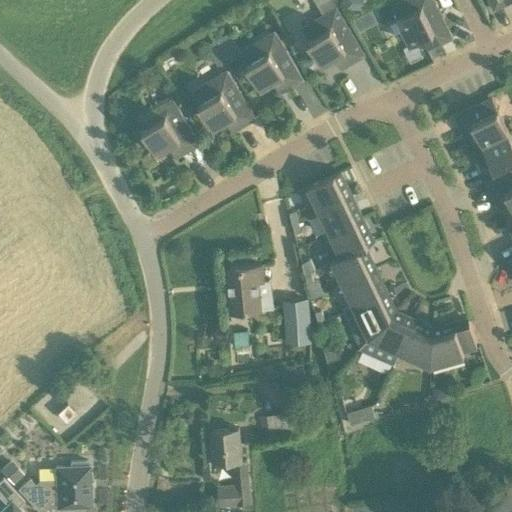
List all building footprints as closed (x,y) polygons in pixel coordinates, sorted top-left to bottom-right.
[(398,16),(398,17),(410,42),(422,37),(428,49),(452,37),(434,0),(399,0),(392,4),(398,16)] [(511,0),(489,0),(494,9),(511,0)] [(364,54),(336,6),(302,26),(309,38),(308,38),(323,63),(334,56),(341,68),(364,54)] [(378,20),(372,8),(354,18),(359,29),(378,20)] [(247,62),(261,87),(272,80),(280,92),(303,78),(274,30),(240,50),(247,62)] [(221,63),(239,53),(227,32),(209,42),(221,63)] [(199,101),(214,126),(225,119),(232,131),(255,117),(227,69),(192,89),(199,101)] [(176,157),(199,143),(171,95),(136,115),(143,127),(158,151),(169,145),(176,157)] [(478,133),(484,144),(509,131),(498,108),(492,96),(454,115),(466,139),(478,133)] [(476,161),(488,185),(511,172),(511,136),(509,131),(484,144),(489,155),(476,161)] [(308,185),(319,209),(352,193),(340,170),(308,185)] [(511,172),(488,185),(499,208),(511,202),(511,172)] [(330,233),(363,217),(352,193),(319,209),(330,233)] [(289,209),(292,222),(299,219),(296,207),(289,209)] [(332,259),(332,260),(374,240),(363,217),(330,233),(341,255),(332,259)] [(294,230),(302,229),(299,219),(292,222),(294,230)] [(332,260),(343,283),(376,267),(365,245),(374,241),(374,240),(332,260)] [(302,260),(305,272),(311,270),(308,258),(302,260)] [(230,311),(261,309),(260,306),(274,305),(273,278),(263,278),(262,263),(227,267),(227,273),(230,311)] [(354,306),(387,291),(378,273),(376,267),(343,283),(354,306)] [(314,279),(311,270),(305,272),(307,281),(314,279)] [(354,306),(369,337),(396,309),(387,291),(354,306)] [(283,298),(286,341),(311,339),(308,297),(283,298)] [(394,364),(400,351),(415,318),(396,309),(369,337),(358,348),(394,364)] [(318,322),(324,320),(322,310),(316,312),(318,322)] [(468,317),(434,326),(431,365),(464,355),(463,351),(477,347),(468,317)] [(400,351),(431,365),(434,326),(415,318),(400,351)] [(324,346),(327,358),(338,355),(335,343),(324,346)] [(284,386),(307,379),(303,365),(281,372),(284,386)] [(57,411),(65,420),(75,411),(67,402),(57,411)] [(371,403),(358,406),(362,417),(374,414),(371,403)] [(358,406),(346,410),(350,421),(362,417),(358,406)] [(296,409),(270,411),(271,426),(297,424),(296,409)] [(460,492),(508,477),(493,431),(454,442),(448,423),(421,431),(435,473),(451,468),(460,492)] [(232,459),(234,483),(217,485),(218,505),(252,502),(248,458),(242,459),(239,428),(211,430),(213,461),(232,459)] [(26,472),(17,480),(29,494),(38,486),(36,484),(42,484),(42,498),(70,498),(69,454),(41,454),(41,474),(36,474),(31,478),(26,472)] [(0,511),(21,511),(16,506),(24,498),(3,476),(0,478),(0,495),(6,502),(0,507),(0,511)]
